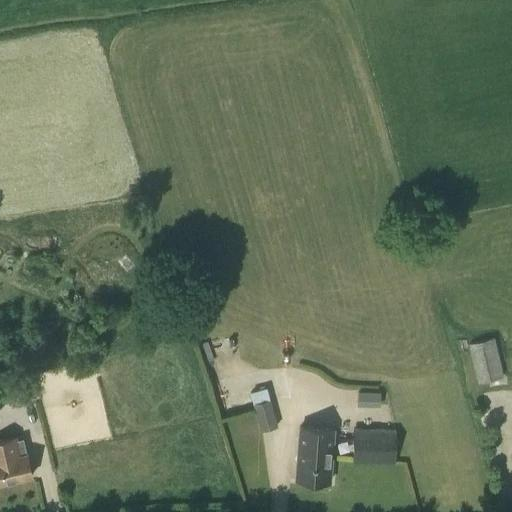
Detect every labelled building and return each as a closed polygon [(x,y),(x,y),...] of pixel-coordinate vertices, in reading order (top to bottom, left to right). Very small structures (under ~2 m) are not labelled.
[(492,338),(468,344),(478,383),(502,377),(492,338)] [(379,390),(362,390),(362,405),(378,406),(379,390)] [(269,399),(253,404),(261,431),(277,426),(269,399)] [(250,410),(237,413),(244,446),(257,443),(250,410)] [(299,426),(294,479),(329,482),(334,429),(299,426)] [(353,429),(352,462),(393,463),(394,430),(353,429)] [(15,436),(0,439),(0,482),(31,476),(22,438),(16,439),(15,436)]
